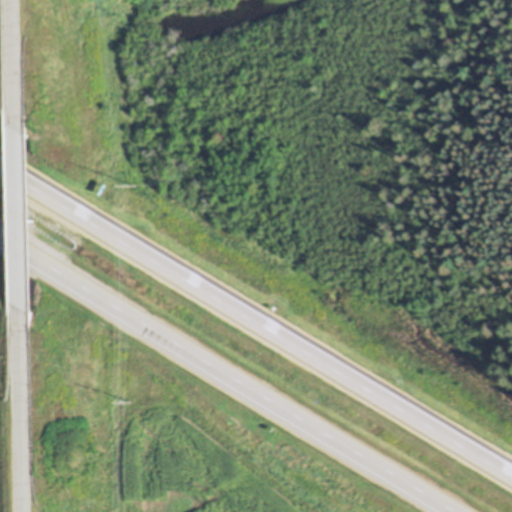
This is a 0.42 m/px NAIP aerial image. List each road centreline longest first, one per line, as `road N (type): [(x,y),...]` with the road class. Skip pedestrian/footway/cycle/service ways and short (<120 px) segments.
road 1 (motorway): [(511,472),(0,163)]
road 2 (motorway): [(0,236),(457,511)]
road 3 (residential): [(24,319),(21,113)]
road 4 (residential): [(28,511),(24,319)]
